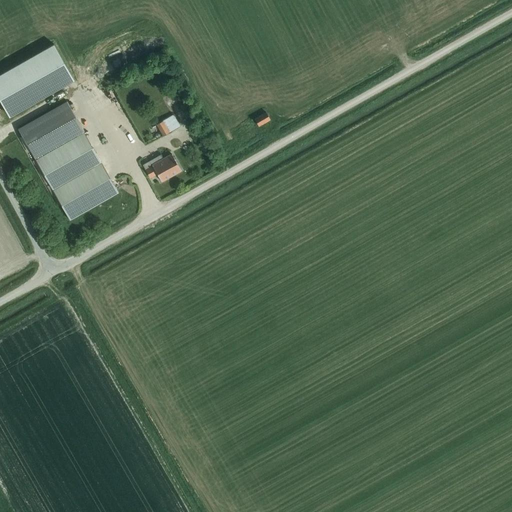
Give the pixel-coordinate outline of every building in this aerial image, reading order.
[(53,43),(0,73),(0,97),(10,115),(74,79),(53,43)] [(118,192),(84,131),(66,100),(17,127),(69,219),(118,192)] [(254,118),(258,125),(270,119),(266,112),(254,118)] [(179,125),(173,114),(156,123),(163,135),(179,125)] [(171,153),(152,164),(152,165),(145,169),(149,177),(157,173),(161,181),(162,180),(180,170),(181,170),(171,153)]
